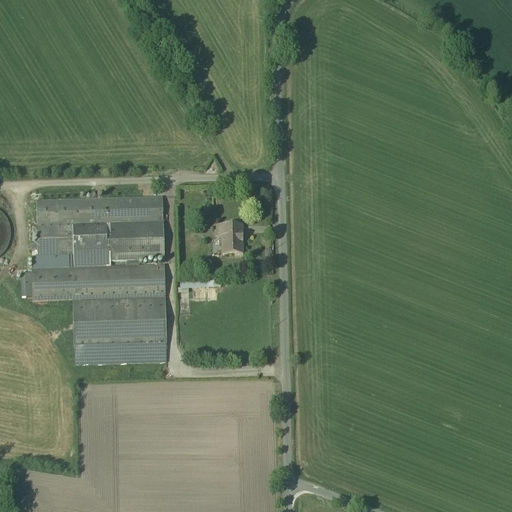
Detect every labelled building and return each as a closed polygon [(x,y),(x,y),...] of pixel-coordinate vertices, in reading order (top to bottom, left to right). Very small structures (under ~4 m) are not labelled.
[(161,224),(162,199),(35,203),(36,226),(161,224)] [(161,224),(36,227),(36,246),(31,246),(31,253),(37,252),(37,259),(68,258),(68,270),(110,269),(110,263),(162,261),(161,224)] [(242,227),(215,228),(215,239),(220,239),(220,257),(243,256),(242,227)] [(72,302),(164,301),(163,267),(110,269),(68,270),(30,271),(31,303),(72,302)] [(219,280),(179,281),(179,291),(219,289),(219,280)] [(75,367),(165,365),(164,301),(72,302),(75,367)]
